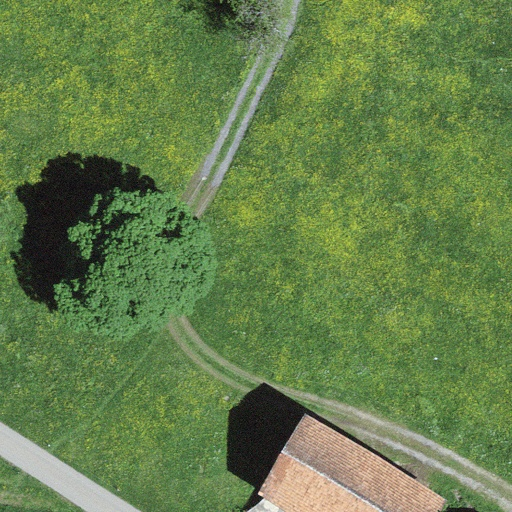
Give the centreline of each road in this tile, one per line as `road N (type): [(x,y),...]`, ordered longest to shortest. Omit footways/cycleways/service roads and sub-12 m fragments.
road 1 (track): [(509,511),(493,493),(418,450),(213,358),(177,321),(168,265)]
road 2 (track): [(168,265),(249,105),(285,0)]
road 3 (unclassified): [(107,511),(0,441)]
